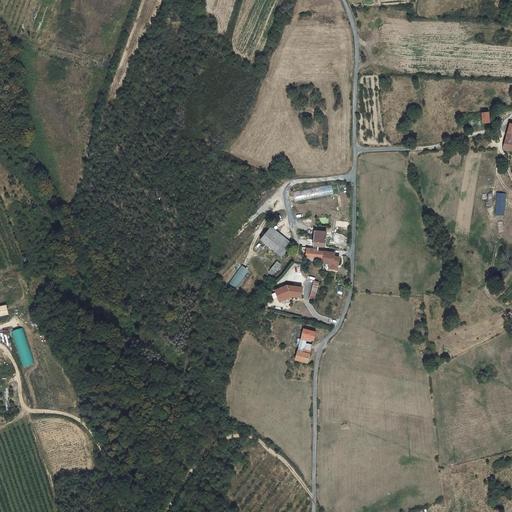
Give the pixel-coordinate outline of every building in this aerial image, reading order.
[(332,184),(294,191),(296,201),(312,198),(311,198),(334,194),(332,184)] [(263,240),(279,251),(286,241),(286,240),(271,229),(263,240)] [(314,244),(320,245),(326,246),(326,245),(326,238),(328,230),(316,229),(314,244)] [(293,246),(286,241),(279,251),(286,256),(293,246)] [(313,256),(324,258),(325,250),(319,249),(314,248),(313,256)] [(335,257),(336,253),(325,250),(324,258),(325,259),(325,263),(340,265),(340,258),(335,257)] [(313,256),(307,256),(306,260),(318,262),(319,264),(324,265),(325,263),(325,259),(324,258),(313,256)] [(280,264),(278,262),(270,272),(272,274),(280,264)] [(249,271),(241,266),(228,283),(236,288),(249,271)] [(315,300),(319,282),(314,281),(310,299),(315,300)] [(276,289),(279,297),(281,301),(285,299),(284,298),(291,295),(292,297),(301,297),(303,288),(290,286),(289,284),(276,289)] [(7,305),(0,306),(0,315),(8,314),(7,305)] [(23,328),(12,332),(23,367),(34,363),(23,328)] [(304,329),(301,339),(306,341),(306,339),(315,340),(317,332),(304,329)] [(306,341),(301,339),(297,350),(310,354),(312,346),(305,344),(306,341)] [(308,363),(310,354),(297,350),(295,359),(308,363)]
